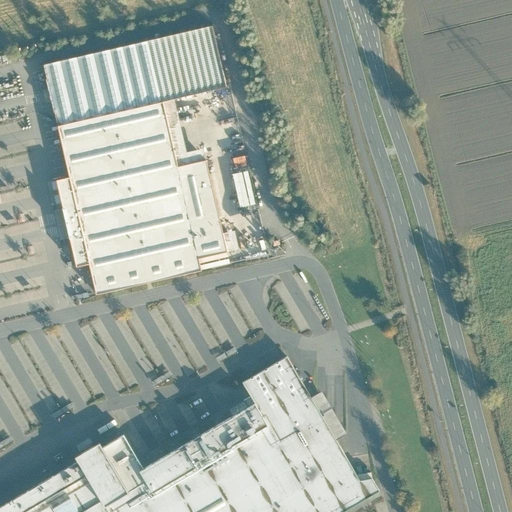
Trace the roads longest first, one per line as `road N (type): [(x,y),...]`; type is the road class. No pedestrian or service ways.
road 1 (secondary): [(501,511),(357,0)]
road 2 (secondary): [(336,0),(475,511)]
